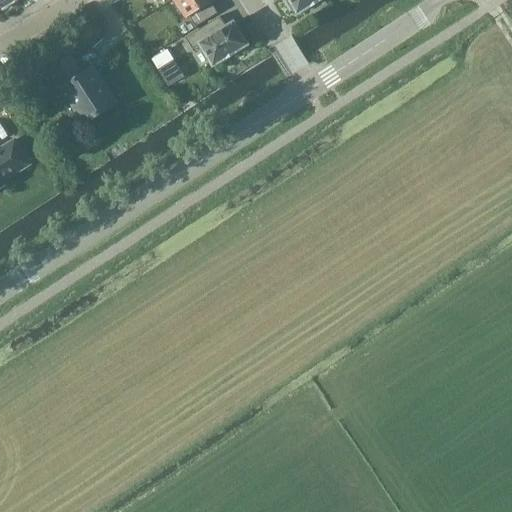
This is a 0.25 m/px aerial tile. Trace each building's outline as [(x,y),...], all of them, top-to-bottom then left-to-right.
[(4,9),(15,2),(13,0),(0,0),(0,9),(3,8),(4,9)] [(175,0),(187,18),(190,16),(196,26),(218,13),(211,3),(215,0),(175,0)] [(286,0),(293,11),(295,9),(298,13),(310,5),(311,7),(320,1),(319,0),(286,0)] [(227,27),(220,16),(186,38),(193,49),(201,44),(213,65),(225,58),(226,59),(236,53),(235,52),(247,44),(234,23),(227,27)] [(167,46),(150,55),(159,72),(176,63),(167,46)] [(58,93),(64,89),(85,124),(118,103),(93,65),(83,71),(76,60),(71,53),(43,70),(58,93)] [(0,188),(5,185),(2,181),(29,164),(14,140),(0,149),(0,188)]
